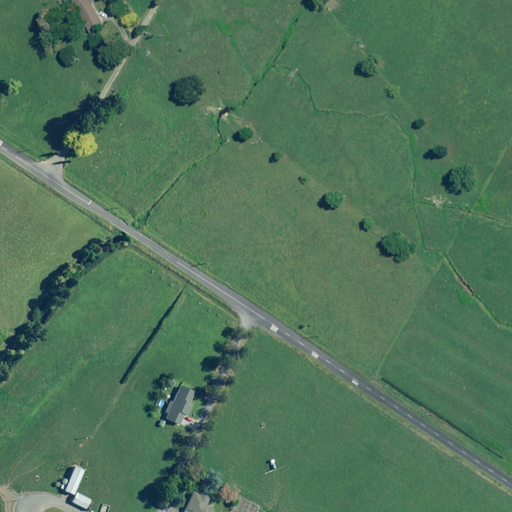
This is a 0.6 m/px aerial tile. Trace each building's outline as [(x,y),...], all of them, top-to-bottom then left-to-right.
[(72,0),(68,2),(74,14),(79,11),(90,33),(107,25),(94,0),(72,0)] [(193,392),(179,387),(172,403),(170,402),(164,418),(179,424),(183,415),(187,416),(192,403),(189,402),(193,392)] [(82,470),(73,467),(65,486),(61,485),(59,490),(72,495),(82,470)] [(209,499),(193,491),(182,511),(212,511),(213,510),(205,506),(209,499)] [(89,500),(75,493),(70,502),(84,509),(89,500)]
